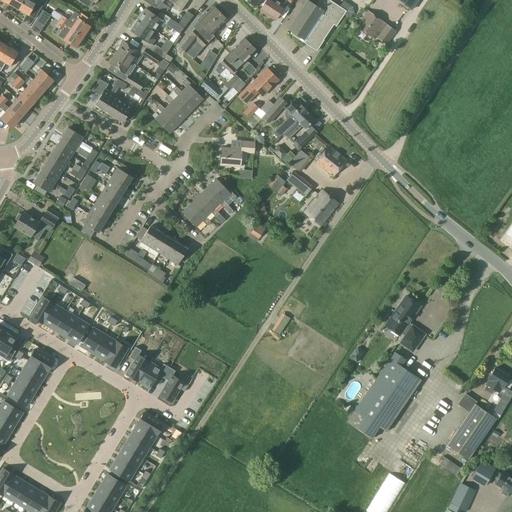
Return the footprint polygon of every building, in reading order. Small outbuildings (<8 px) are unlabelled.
[(18,9),(23,0),(9,0),(8,3),(18,9)] [(32,0),(23,0),(18,9),(29,15),(36,2),(32,0)] [(145,0),(145,1),(157,9),(161,2),(162,0),(145,0)] [(169,0),(175,4),(172,7),(179,12),(187,0),(169,0)] [(266,0),(260,10),(275,20),(285,6),(282,4),(284,0),(266,0)] [(346,11),(329,0),(319,0),(316,5),(308,0),(307,0),(288,29),(292,31),(290,33),(317,51),(334,24),(336,26),(346,11)] [(411,9),(417,0),(399,0),(400,1),(411,9)] [(161,2),(157,9),(162,12),(166,6),(161,2)] [(198,21),(194,25),(196,28),(199,31),(204,27),(219,12),(213,6),(198,21)] [(138,19),(154,30),(158,24),(163,27),(166,22),(145,8),(138,19)] [(43,10),(36,21),(43,26),(50,15),(43,10)] [(179,24),(184,27),(193,15),(187,11),(179,24)] [(372,37),(383,22),(368,11),(357,26),(372,37)] [(226,19),(219,12),(204,27),(199,31),(200,32),(202,33),(203,35),(187,52),(193,58),(201,48),(208,40),(213,35),(212,33),(226,19)] [(71,29),(84,37),(91,27),(78,18),(74,25),(71,29)] [(95,30),(100,27),(95,19),(91,22),(95,30)] [(150,36),(154,30),(138,19),(131,30),(151,44),(155,39),(150,36)] [(184,27),(179,24),(172,19),(167,25),(180,34),(182,29),(184,27)] [(84,37),(71,29),(60,21),(57,25),(68,33),(64,39),(77,48),(84,37)] [(387,44),(395,32),(386,24),(377,37),(387,44)] [(203,35),(202,33),(200,32),(199,31),(196,28),(189,35),(190,36),(181,47),(187,52),(203,35)] [(225,68),(250,43),(244,38),(219,63),(225,68)] [(127,59),(131,62),(138,51),(123,41),(116,52),(127,59)] [(250,43),(225,68),(219,74),(225,80),(222,83),(227,88),(229,89),(240,78),(235,73),(232,76),(231,74),(256,49),(250,43)] [(150,50),(160,57),(162,58),(165,53),(154,45),(153,47),(152,46),(150,50)] [(17,52),(8,46),(0,59),(0,70),(5,62),(9,64),(17,52)] [(136,65),(131,62),(127,59),(116,52),(109,62),(124,72),(121,77),(125,80),(136,65)] [(163,71),(167,64),(149,52),(145,58),(163,71)] [(204,58),(201,64),(209,69),(213,63),(204,58)] [(262,95),(268,89),(278,79),(267,67),(239,95),(247,102),(258,91),(262,95)] [(34,80),(45,90),(54,80),(43,70),(34,80)] [(133,85),(140,89),(144,84),(129,75),(125,80),(133,85)] [(15,80),(20,85),(24,81),(19,76),(15,80)] [(105,110),(114,94),(105,89),(108,84),(99,79),(92,90),(100,96),(95,104),(105,110)] [(17,89),(20,85),(15,80),(12,84),(17,89)] [(37,99),(45,90),(34,80),(26,89),(37,99)] [(216,102),(220,97),(203,83),(200,87),(216,102)] [(181,91),(196,105),(203,98),(189,84),(181,91)] [(147,94),(140,89),(133,85),(130,90),(144,98),(147,94)] [(230,102),(238,92),(233,87),(225,97),(230,102)] [(29,109),(37,99),(26,89),(18,99),(29,109)] [(188,114),(196,105),(181,91),(173,100),(188,114)] [(114,115),(124,100),(114,94),(105,110),(114,115)] [(269,120),(284,102),(279,97),(263,115),(269,120)] [(21,118),(29,109),(18,99),(9,108),(20,118),(21,118)] [(299,112),(304,108),(295,99),(286,108),(294,117),(291,119),(289,117),(283,123),(284,124),(280,127),(284,132),(288,128),(289,129),(297,121),(295,119),(296,118),(300,114),(299,112)] [(124,100),(114,115),(123,121),(125,117),(130,121),(140,105),(135,102),(133,106),(124,100)] [(179,123),(188,114),(173,100),(165,109),(179,123)] [(249,119),(259,109),(253,104),(244,114),(249,119)] [(20,118),(9,108),(1,117),(12,127),(20,118)] [(288,128),(284,132),(283,133),(288,138),(302,125),(305,128),(315,119),(304,108),(299,112),(300,114),(296,118),(295,119),(297,121),(289,129),(288,128)] [(169,133),(179,123),(165,109),(155,119),(169,133)] [(182,122),(185,127),(193,122),(190,117),(182,122)] [(300,148),(317,132),(311,126),(295,142),(300,148)] [(62,137),(77,146),(83,136),(68,127),(62,137)] [(71,155),(77,146),(62,137),(56,146),(71,155)] [(254,153),(255,142),(242,141),(241,149),(222,147),(220,165),(240,167),(242,152),(254,153)] [(66,164),(71,155),(56,146),(50,155),(66,164)] [(277,160),(283,152),(277,146),(270,155),(277,160)] [(334,176),(346,160),(328,146),(316,162),(334,176)] [(285,155),(281,159),(286,164),(287,164),(295,155),(290,150),(287,153),(285,155)] [(300,172),(311,158),(301,150),(289,163),(300,172)] [(60,174),(66,164),(50,155),(45,164),(60,174)] [(54,183),(60,174),(45,164),(39,173),(54,183)] [(111,177),(127,186),(132,177),(117,167),(111,177)] [(306,194),(312,186),(294,172),(287,180),(306,194)] [(49,192),(54,183),(39,173),(33,182),(49,192)] [(81,183),(90,189),(96,180),(87,175),(81,183)] [(277,190),(285,181),(277,175),(270,185),(277,190)] [(121,196),(127,186),(111,177),(105,186),(121,196)] [(209,186),(223,200),(228,195),(233,200),(236,197),(232,192),(231,193),(216,178),(209,186)] [(88,192),(90,189),(81,183),(78,188),(83,191),(84,190),(88,192)] [(115,204),(121,196),(105,186),(100,195),(115,204)] [(228,205),(223,200),(209,186),(200,194),(215,208),(220,203),(224,208),(228,205)] [(320,225),(338,202),(322,190),(304,212),(320,225)] [(219,213),(215,208),(200,194),(192,202),(206,217),(211,212),(216,216),(219,213)] [(109,214),(115,204),(100,195),(94,205),(109,214)] [(210,221),(206,217),(192,202),(182,212),(196,227),(203,220),(207,225),(210,221)] [(104,223),(109,214),(94,205),(88,213),(104,223)] [(53,228),(61,215),(49,207),(41,220),(52,228),(53,228)] [(18,220),(14,226),(31,236),(37,240),(45,228),(50,232),(52,228),(41,220),(39,222),(23,212),(21,214),(19,213),(15,219),(18,220)] [(98,232),(104,223),(88,213),(83,223),(85,224),(81,230),(90,236),(94,230),(98,232)] [(508,231),(501,240),(511,248),(511,225),(509,223),(505,228),(508,231)] [(473,240),(480,238),(477,225),(469,226),(473,240)] [(148,251),(150,247),(160,232),(150,226),(147,229),(143,227),(137,237),(141,240),(140,241),(141,241),(139,245),(148,251)] [(258,238),(263,231),(255,226),(251,233),(258,238)] [(159,253),(169,237),(160,232),(150,247),(159,253)] [(168,258),(177,243),(169,237),(159,253),(168,258)] [(177,243),(168,258),(178,264),(187,249),(177,243)] [(0,271),(2,272),(13,254),(2,248),(0,251),(0,271)] [(140,264),(143,259),(146,253),(144,252),(140,252),(138,256),(128,250),(125,255),(140,264)] [(17,253),(13,259),(21,264),(24,258),(17,253)] [(33,253),(28,260),(38,267),(43,259),(33,253)] [(41,268),(38,273),(46,278),(49,273),(41,268)] [(73,277),(69,284),(81,292),(86,285),(73,277)] [(24,296),(27,291),(21,287),(17,292),(24,296)] [(31,296),(22,305),(25,310),(35,301),(31,296)] [(43,297),(31,316),(42,323),(54,303),(43,297)] [(396,338),(417,306),(403,297),(382,328),(396,338)] [(54,303),(42,323),(43,323),(53,329),(65,310),(54,304),(54,303)] [(65,310),(53,329),(64,336),(75,317),(65,310)] [(280,316),(271,329),(273,330),(280,335),(290,318),(282,313),(280,316)] [(75,317),(64,336),(75,342),(87,323),(75,317)] [(111,324),(103,323),(102,333),(111,333),(111,324)] [(411,351),(425,332),(412,324),(399,342),(411,351)] [(93,327),(81,346),(92,353),(104,334),(93,327)] [(5,332),(0,340),(0,355),(9,361),(16,351),(10,348),(16,339),(6,332),(5,332)] [(104,334),(92,353),(103,359),(103,360),(115,340),(114,340),(104,334)] [(115,340),(103,360),(114,367),(126,347),(115,340)] [(413,356),(417,358),(424,349),(420,347),(413,356)] [(130,363),(125,373),(135,379),(144,364),(134,357),(137,353),(131,350),(125,360),(130,363)] [(35,352),(29,362),(48,374),(55,364),(35,352)] [(396,353),(352,416),(349,421),(371,436),(378,425),(385,430),(421,379),(402,367),(406,360),(396,353)] [(28,364),(23,373),(29,377),(41,385),(47,375),(48,376),(48,374),(29,362),(28,364)] [(144,364),(135,379),(145,385),(151,376),(156,379),(162,368),(157,365),(154,370),(144,364)] [(161,382),(156,391),(165,397),(174,382),(164,376),(167,371),(162,368),(156,379),(161,382)] [(502,372),(495,368),(488,379),(489,380),(486,385),(499,392),(502,388),(503,388),(510,377),(509,376),(510,374),(503,370),(502,372)] [(23,373),(16,384),(35,396),(41,385),(29,377),(23,373)] [(16,384),(9,396),(28,408),(35,396),(16,384)] [(501,398),(492,411),(498,415),(506,402),(501,398)] [(440,406),(448,411),(453,404),(444,399),(440,406)] [(4,404),(0,410),(0,416),(16,427),(23,415),(4,404)] [(468,458),(496,418),(475,404),(447,444),(468,458)] [(144,413),(137,424),(157,436),(163,425),(144,413)] [(0,416),(0,431),(10,437),(16,427),(0,416)] [(137,425),(131,435),(150,446),(156,436),(157,436),(137,424),(137,425)] [(425,427),(422,431),(433,438),(436,434),(425,427)] [(0,446),(3,448),(4,448),(3,448),(10,437),(0,431),(0,446)] [(131,435),(124,446),(143,457),(150,446),(131,435)] [(124,446),(118,456),(137,468),(143,457),(124,446)] [(118,456),(111,468),(130,479),(137,468),(118,456)] [(406,461),(400,468),(408,476),(415,469),(406,461)] [(501,474),(495,470),(496,469),(482,461),(471,478),(484,487),(491,476),(498,480),(496,484),(510,493),(511,490),(511,478),(503,472),(501,474)] [(5,469),(0,477),(0,493),(4,496),(16,476),(5,469)] [(106,475),(99,487),(118,498),(125,487),(106,475)] [(388,475),(366,511),(365,511),(387,511),(404,485),(388,475)] [(16,476),(4,496),(5,496),(15,502),(27,483),(16,477),(16,476)] [(27,483),(15,502),(26,509),(37,490),(27,483)] [(447,510),(445,511),(459,511),(461,509),(465,511),(474,490),(473,490),(460,484),(451,503),(447,510)] [(99,487),(93,497),(112,509),(118,498),(99,487)] [(37,490),(26,509),(31,511),(38,511),(48,496),(37,490)] [(48,496),(38,511),(53,511),(60,503),(48,496)] [(86,507),(86,508),(92,511),(109,511),(112,509),(93,497),(87,508),(86,507)]
